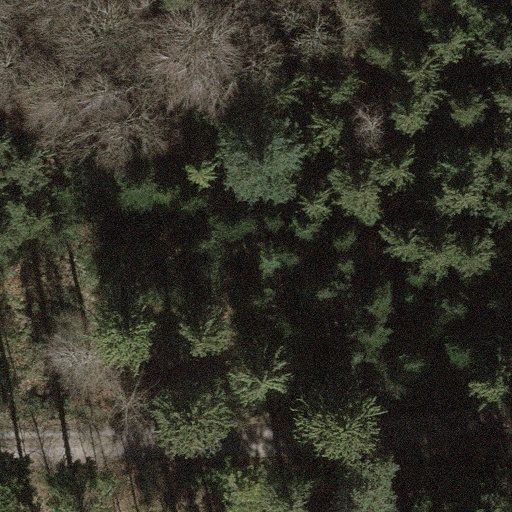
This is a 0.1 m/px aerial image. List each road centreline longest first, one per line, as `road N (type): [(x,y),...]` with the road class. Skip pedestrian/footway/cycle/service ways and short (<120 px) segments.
road 1 (track): [(0,442),(398,412),(511,387)]
road 2 (track): [(196,427),(0,348)]
